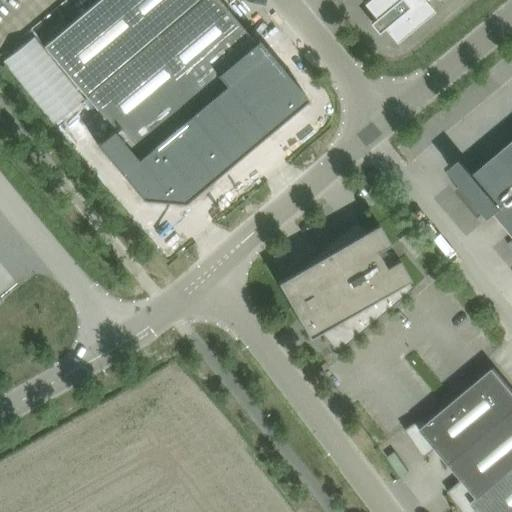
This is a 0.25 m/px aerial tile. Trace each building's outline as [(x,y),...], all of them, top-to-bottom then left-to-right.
[(98,0),(43,46),(85,96),(159,34),(132,2),(134,0),(98,0)] [(114,131),(96,145),(142,199),(147,200),(148,199),(179,202),(179,203),(184,203),(207,184),(206,183),(295,109),(296,110),(308,99),(258,39),(254,42),(219,0),(134,0),(132,2),(159,34),(186,66),(199,55),(224,85),(137,158),(114,131)] [(438,0),(367,0),(363,4),(375,18),(372,22),(380,32),(384,29),(396,43),(434,11),(426,2),(427,0),(438,0)] [(159,34),(85,96),(114,131),(137,158),(224,85),(199,55),(186,66),(159,34)] [(490,218),(495,213),(511,199),(511,145),(476,176),(469,168),(456,178),(462,185),(456,189),(479,217),(485,212),(490,218)] [(511,199),(495,213),(511,233),(511,199)] [(297,318),(309,338),(319,332),(336,352),(413,288),(407,281),(410,280),(398,259),(386,267),(377,251),(390,244),(378,224),(366,231),(356,220),(291,274),(277,282),(288,302),(292,300),(304,314),(297,318)] [(436,448),(449,464),(511,411),(511,389),(494,368),(429,422),(424,416),(405,430),(425,458),(436,448)] [(448,491),(462,511),(511,468),(511,411),(449,464),(462,479),(448,491)] [(511,511),(511,468),(462,511),(511,511)]
